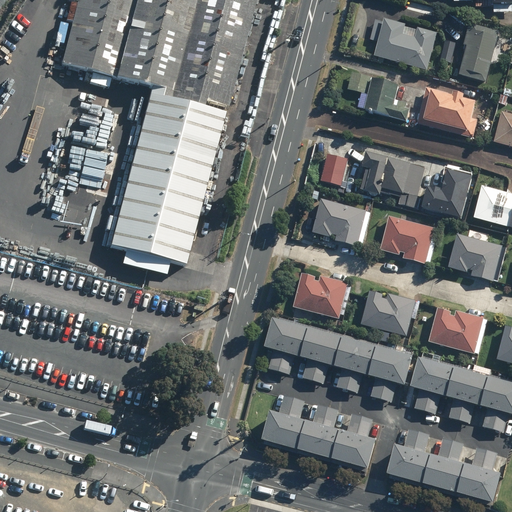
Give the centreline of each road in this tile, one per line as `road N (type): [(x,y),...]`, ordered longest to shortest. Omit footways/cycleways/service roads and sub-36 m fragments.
road 1 (residential): [(252,239),(511,305)]
road 2 (secondary): [(315,0),(252,239)]
road 3 (secondary): [(252,239),(193,466)]
road 4 (residential): [(193,466),(0,415)]
road 5 (residential): [(367,511),(193,466)]
road 6 (residential): [(273,384),(393,416)]
